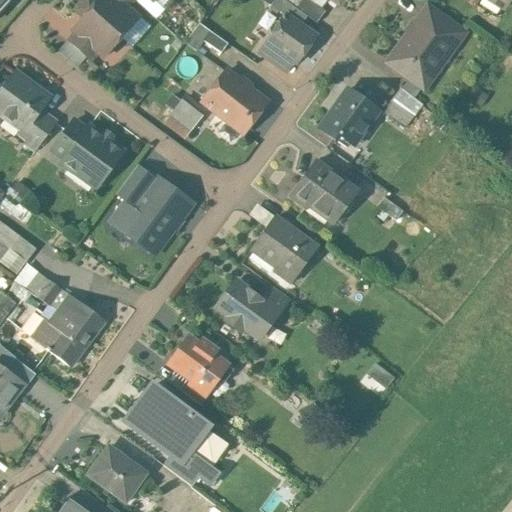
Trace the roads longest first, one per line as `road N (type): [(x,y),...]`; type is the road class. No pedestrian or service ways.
road 1 (unclassified): [(0,511),(229,192)]
road 2 (residential): [(229,192),(20,36)]
road 3 (unclassified): [(229,192),(379,0)]
